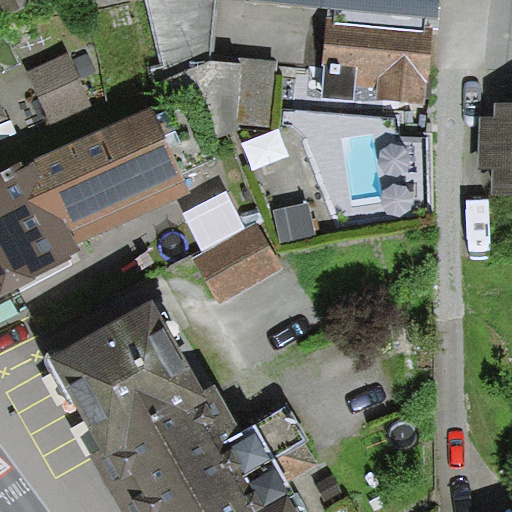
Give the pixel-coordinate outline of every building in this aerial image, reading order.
[(439,0),(260,0),(438,18),(439,0)] [(434,30),(327,21),(324,66),(321,99),(378,103),(428,106),(434,30)] [(68,52),(27,71),(62,145),(103,126),(81,78),(72,60),(68,52)] [(88,53),(72,60),(81,78),(96,71),(88,53)] [(270,126),(276,61),(238,57),(237,64),(242,64),(237,123),(270,126)] [(210,62),(187,71),(217,136),(239,130),(237,123),(242,64),(237,64),(210,62)] [(0,120),(8,117),(0,98),(0,120)] [(511,196),(511,103),(494,103),(493,117),(480,116),(479,169),(492,169),(491,195),(511,196)] [(22,165),(0,175),(0,300),(88,257),(83,246),(192,193),(150,108),(24,170),(22,165)] [(226,191),(182,214),(203,254),(245,229),(226,191)] [(308,202),(274,210),(282,243),(316,236),(308,202)] [(281,268),(255,224),(245,229),(203,254),(194,259),(220,304),(281,268)] [(129,511),(297,511),(288,496),(294,493),(254,425),(241,432),(215,389),(211,391),(154,301),(49,354),(129,511)]
